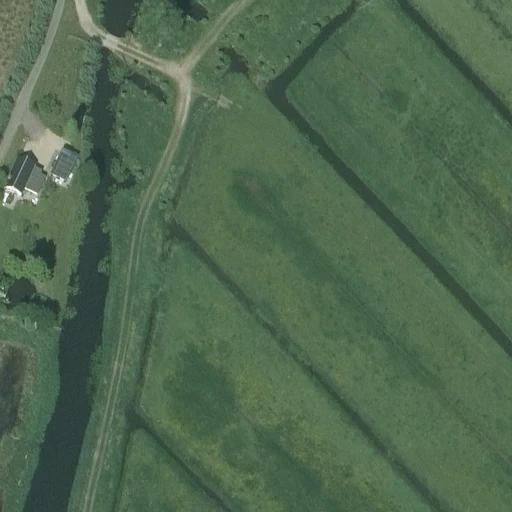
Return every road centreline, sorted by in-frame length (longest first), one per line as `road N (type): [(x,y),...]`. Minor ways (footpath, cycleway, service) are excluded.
road 1 (track): [(79,0),(99,37),(179,78),(174,129),(136,227),(87,511)]
road 2 (unclassified): [(0,154),(60,0)]
